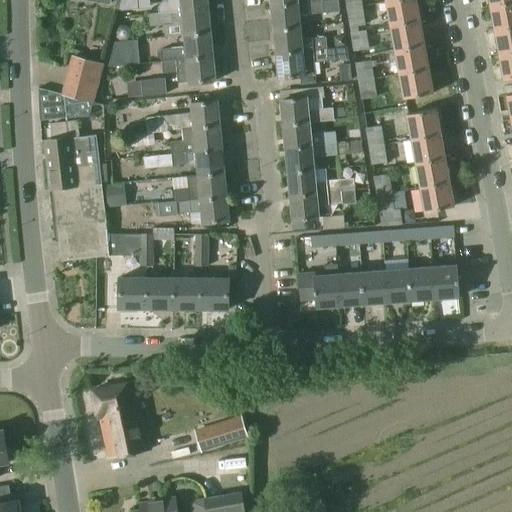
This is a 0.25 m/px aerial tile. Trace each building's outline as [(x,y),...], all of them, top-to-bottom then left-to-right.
[(120,0),(118,11),(138,9),(136,0),(120,0)] [(149,15),(208,9),(207,0),(166,0),(166,2),(162,2),(158,7),(159,13),(148,15),(149,15)] [(272,7),(274,30),(301,28),(299,16),(340,12),(338,0),(335,0),(322,1),(272,7)] [(345,0),(347,9),(362,7),(361,0),(345,0)] [(390,27),(420,21),(415,0),(403,0),(386,3),(390,27)] [(511,3),(491,7),(495,31),(511,27),(511,3)] [(347,9),(349,28),(365,25),(362,7),(347,9)] [(184,36),(211,33),(208,9),(149,15),(150,27),(182,23),(184,36)] [(390,27),(395,51),(424,45),(420,21),(390,27)] [(511,27),(495,31),(500,55),(511,52),(511,27)] [(274,30),(276,54),(328,48),(326,37),(302,39),(301,28),(274,30)] [(350,33),(353,52),(369,49),(366,30),(350,33)] [(161,62),(213,57),(211,33),(184,36),(185,47),(160,50),(161,62)] [(114,42),(108,67),(126,65),(125,42),(114,42)] [(395,51),(399,74),(429,69),(424,45),(395,51)] [(299,76),(300,85),(315,84),(313,63),(348,60),(347,47),(328,49),(328,48),(276,54),(279,78),(299,76)] [(511,52),(500,55),(504,80),(511,78),(511,52)] [(189,82),(189,84),(216,81),(213,57),(161,62),(162,74),(177,73),(178,83),(189,82)] [(63,97),(92,105),(103,66),(74,58),(63,97)] [(355,64),(358,81),(374,79),(371,61),(355,64)] [(399,74),(404,99),(433,93),(429,69),(399,74)] [(141,80),(142,97),(167,94),(165,78),(141,80)] [(358,81),(361,99),(377,97),(374,79),(358,81)] [(280,100),(283,125),(310,122),(334,120),(333,108),(309,110),(308,99),(323,98),(322,87),(291,90),(292,99),(280,100)] [(182,130),(220,126),(218,101),(191,104),(192,112),(146,118),(148,133),(182,129),(182,130)] [(406,114),(411,139),(441,134),(436,109),(406,114)] [(310,122),(283,125),(285,148),(336,143),(335,132),(311,134),(310,122)] [(51,192),(54,191),(102,185),(96,136),(79,139),(77,123),(51,126),(53,140),(45,141),(51,192)] [(222,149),(220,126),(182,130),(183,141),(170,143),(171,155),(186,153),(196,152),(222,149)] [(365,128),(368,146),(384,144),(381,126),(365,128)] [(411,139),(416,163),(445,158),(441,134),(411,139)] [(110,136),(111,153),(120,153),(119,136),(110,136)] [(285,148),(287,172),(315,169),(313,158),(337,156),(336,143),(285,148)] [(368,146),(371,165),(387,163),(384,144),(368,146)] [(198,176),(225,173),(222,149),(196,152),(198,176)] [(186,153),(171,155),(172,166),(187,165),(186,153)] [(145,156),(145,166),(171,165),(170,154),(145,156)] [(416,163),(420,188),(450,182),(445,158),(416,163)] [(287,172),(290,196),(340,191),(340,192),(354,191),(353,178),(316,182),(315,169),(287,172)] [(227,197),(225,173),(198,176),(187,177),(188,189),(174,190),(175,202),(227,197)] [(389,174),(373,177),(376,195),(392,192),(389,174)] [(420,188),(425,212),(455,207),(450,182),(420,188)] [(106,185),(107,207),(125,206),(124,184),(106,185)] [(54,191),(62,263),(111,257),(111,256),(107,227),(102,185),(54,191)] [(340,191),(290,196),(292,221),(319,218),(318,206),(341,204),(340,192),(340,191)] [(376,195),(381,227),(402,225),(400,209),(395,210),(392,192),(376,195)] [(202,212),(203,225),(230,222),(227,197),(175,202),(158,203),(160,217),(178,215),(177,214),(202,212)] [(322,217),(323,230),(344,228),(343,216),(322,217)] [(429,227),(430,240),(454,238),(453,226),(429,227)] [(140,256),(140,266),(153,266),(153,250),(140,250),(140,234),(138,234),(138,227),(107,227),(111,256),(140,256)] [(405,229),(406,241),(430,240),(429,227),(405,229)] [(382,231),(383,243),(406,241),(405,229),(382,231)] [(358,233),(359,245),(383,243),(382,231),(358,233)] [(334,234),(335,247),(359,245),(358,233),(334,234)] [(153,234),(140,234),(140,250),(153,250),(153,234)] [(311,236),(312,248),(335,247),(334,234),(311,236)] [(208,235),(195,235),(195,251),(208,251),(208,235)] [(208,251),(195,251),(195,267),(208,267),(208,251)] [(315,298),(316,309),(340,307),(337,264),(324,266),(325,276),(315,277),(314,273),(298,275),(300,300),(315,298)] [(337,264),(340,307),(364,305),(361,273),(338,275),(337,264)] [(457,265),(432,267),(435,299),(459,297),(457,265)] [(432,267),(408,269),(411,301),(435,299),(432,267)] [(385,271),(387,303),(411,301),(408,269),(385,271)] [(361,273),(364,305),(387,303),(385,271),(361,273)] [(119,309),(147,310),(147,278),(119,278),(119,309)] [(147,310),(174,310),(174,278),(147,278),(147,310)] [(174,310),(201,310),(201,279),(174,278),(174,310)] [(201,310),(229,310),(229,279),(201,279),(201,310)] [(100,419),(109,459),(151,450),(136,382),(92,391),(98,419),(100,419)] [(250,437),(244,418),(199,432),(205,451),(250,437)] [(216,461),(217,472),(247,468),(246,457),(216,461)] [(0,511),(19,511),(19,509),(7,511),(3,487),(0,487),(0,511)] [(203,498),(205,511),(245,511),(241,491),(203,498)] [(134,511),(177,511),(175,499),(150,503),(151,509),(134,511)]
